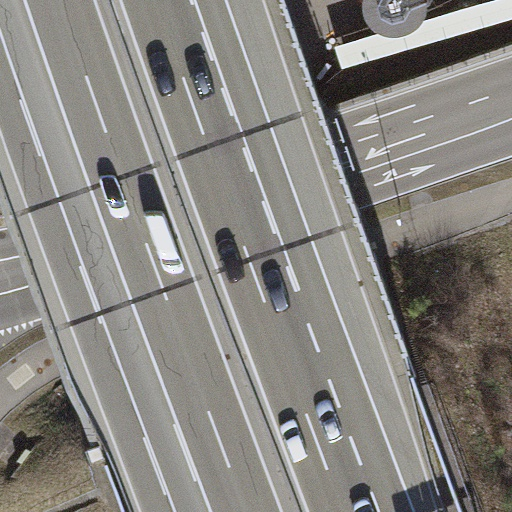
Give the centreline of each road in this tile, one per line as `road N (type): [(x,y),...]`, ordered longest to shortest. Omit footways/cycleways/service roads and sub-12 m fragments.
road 1 (motorway): [(349,511),(160,0)]
road 2 (motorway): [(63,0),(249,511)]
road 3 (secondary): [(511,107),(0,281)]
